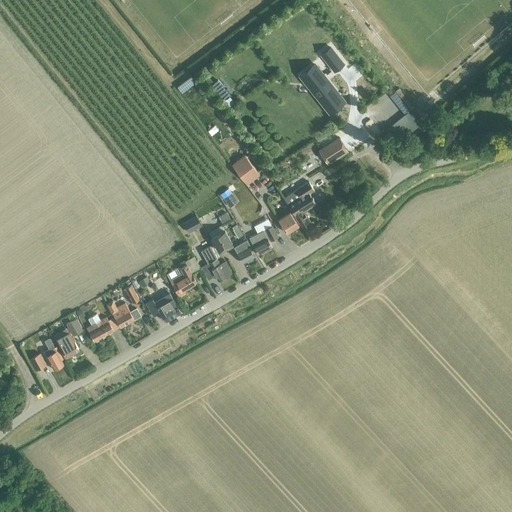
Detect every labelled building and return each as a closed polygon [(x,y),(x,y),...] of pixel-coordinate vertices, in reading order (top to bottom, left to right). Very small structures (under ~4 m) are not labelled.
[(344,64),(331,47),(321,55),(334,71),(344,64)] [(308,72),(303,76),(324,103),(323,104),(329,112),(337,106),(336,105),(342,100),(322,76),(323,75),(315,64),(307,70),(308,72)] [(193,75),(180,85),(185,92),(199,82),(193,75)] [(226,98),(233,92),(221,78),(214,84),(226,98)] [(406,112),(392,128),(403,138),(417,121),(406,112)] [(328,164),(348,151),(339,137),(319,150),(328,164)] [(232,164),(247,184),(260,175),(245,155),(232,164)] [(315,190),(309,181),(284,197),(303,228),(311,223),(303,211),(316,203),(310,193),(315,190)] [(233,206),(240,199),(233,191),(225,197),(233,206)] [(282,217),(278,219),(281,224),(287,233),(299,225),(290,211),(282,217)] [(227,212),(219,217),(222,223),(230,219),(227,212)] [(189,228),(200,223),(197,214),(185,219),(189,228)] [(244,217),(237,221),(241,228),(248,224),(244,217)] [(233,225),(235,228),(234,228),(239,237),(244,234),(237,223),(233,225)] [(265,229),(271,241),(278,237),(272,225),(265,229)] [(224,228),(211,236),(212,237),(219,251),(228,246),(229,248),(234,246),(224,228)] [(249,237),(253,246),(258,254),(272,247),(263,230),(249,237)] [(238,254),(242,263),(254,256),(250,248),(251,247),(248,241),(235,249),(238,254)] [(211,246),(201,251),(208,263),(202,266),(205,273),(208,280),(216,276),(218,281),(232,273),(225,261),(220,264),(217,258),(211,246)] [(190,258),(193,270),(201,268),(198,256),(190,258)] [(170,279),(180,297),(185,293),(184,290),(191,285),(190,283),(195,280),(187,265),(181,268),(183,272),(170,279)] [(146,275),(139,280),(143,286),(150,281),(146,275)] [(220,284),(213,288),(217,295),(224,291),(220,284)] [(128,293),(133,302),(139,299),(131,285),(124,289),(126,294),(128,293)] [(153,299),(145,303),(154,317),(161,313),(166,322),(182,313),(169,292),(154,301),(153,299)] [(113,301),(107,304),(112,313),(113,313),(121,327),(141,315),(136,308),(130,312),(130,311),(125,302),(117,307),(113,301)] [(82,307),(77,310),(80,317),(85,315),(82,307)] [(89,318),(92,324),(86,328),(94,342),(114,330),(106,316),(101,320),(97,313),(89,318)] [(72,334),(73,335),(83,330),(77,318),(67,323),(72,334)] [(67,328),(53,335),(66,359),(80,351),(67,328)] [(42,346),(44,351),(54,369),(64,364),(50,338),(45,341),(47,344),(42,346)] [(40,353),(29,359),(36,371),(47,365),(40,353)]
